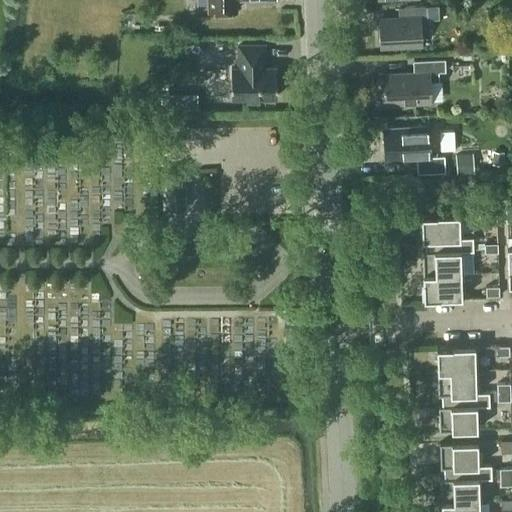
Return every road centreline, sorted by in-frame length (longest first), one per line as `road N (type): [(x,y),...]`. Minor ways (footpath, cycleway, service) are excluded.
road 1 (tertiary): [(333,324),(318,0)]
road 2 (tertiary): [(344,511),(333,324)]
road 3 (residential): [(511,320),(333,324)]
